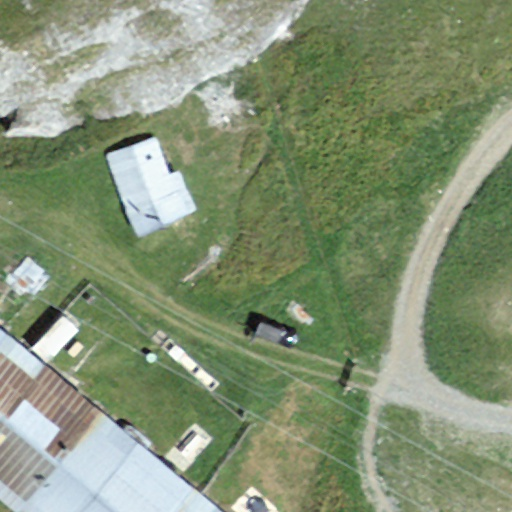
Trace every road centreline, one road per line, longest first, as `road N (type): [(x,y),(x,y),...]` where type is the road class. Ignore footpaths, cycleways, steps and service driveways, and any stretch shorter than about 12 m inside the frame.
road 1 (track): [(511,128),(423,258),(384,385)]
road 2 (track): [(384,385),(511,419)]
